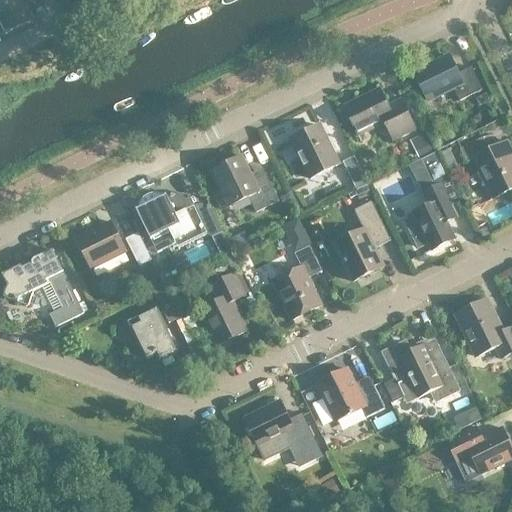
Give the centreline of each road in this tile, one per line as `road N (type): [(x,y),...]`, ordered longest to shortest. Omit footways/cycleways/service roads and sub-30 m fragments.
road 1 (residential): [(0,345),(183,411),(511,246)]
road 2 (residential): [(479,5),(0,239)]
